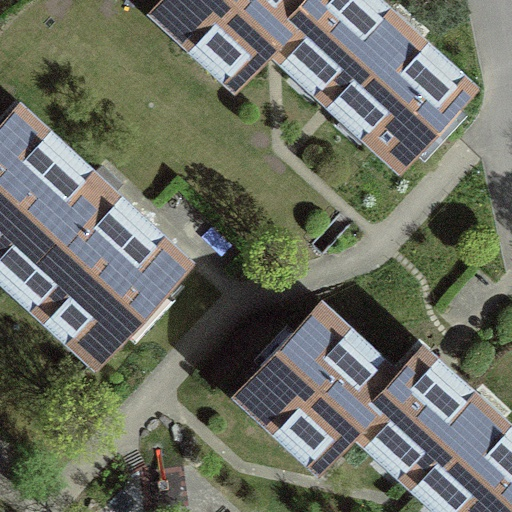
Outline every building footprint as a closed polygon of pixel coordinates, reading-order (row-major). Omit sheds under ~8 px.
[(274,37),(308,0),(164,0),(161,4),(239,75),(268,44),(274,37)] [(368,0),(308,0),(274,37),(404,156),(465,89),(411,39),(418,31),(396,11),(389,19),(368,0)] [(0,127),(0,260),(100,352),(181,264),(108,196),(111,192),(92,175),(89,179),(15,111),(0,127)] [(102,165),(92,175),(111,192),(120,182),(102,165)] [(351,426),(358,419),(394,379),(394,378),(317,308),(245,386),(323,457),(351,426)] [(473,401),(419,351),(394,378),(394,379),(358,419),(459,511),(510,511),(511,511),(511,436),(495,421),(502,413),(480,393),(473,401)]
